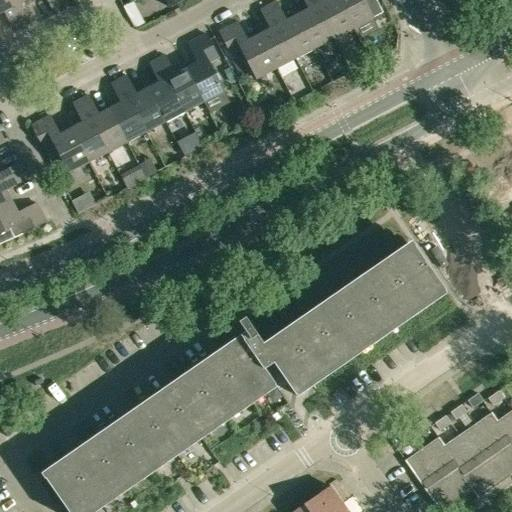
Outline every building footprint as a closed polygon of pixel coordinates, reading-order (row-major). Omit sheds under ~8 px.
[(14,30),(22,26),(8,0),(0,0),(0,13),(4,11),(14,30)] [(20,3),(26,0),(8,0),(22,26),(30,22),(20,3)] [(47,0),(53,10),(60,6),(57,0),(47,0)] [(315,48),(334,38),(313,0),(304,0),(309,8),(298,14),(315,48)] [(313,0),(334,38),(353,28),(338,0),(313,0)] [(338,0),(353,28),(373,17),(363,0),(338,0)] [(286,20),(276,1),(268,5),(296,58),(315,48),(298,14),(286,20)] [(271,28),(259,34),(277,68),(296,58),(268,5),(261,9),(271,28)] [(140,15),(133,19),(137,27),(144,23),(140,15)] [(257,78),(277,68),(259,34),(248,40),(238,22),(219,31),(231,55),(242,49),(257,78)] [(198,62),(186,68),(204,102),(224,91),(209,62),(218,57),(206,33),(187,43),(198,62)] [(185,112),(204,102),(186,68),(175,74),(165,55),(157,59),(185,112)] [(147,88),(165,122),(185,112),(157,59),(150,63),(160,82),(147,88)] [(146,132),(165,122),(147,88),(137,94),(127,76),(119,80),(146,132)] [(128,142),(146,132),(119,80),(112,84),(121,102),(110,108),(128,142)] [(88,96),(81,99),(108,152),(128,142),(110,108),(98,115),(88,96)] [(83,123),(71,129),(88,162),(108,152),(81,99),(73,104),(83,123)] [(69,172),(88,162),(71,129),(60,134),(50,116),(32,125),(57,174),(67,168),(69,172)] [(184,157),(202,147),(195,133),(177,142),(184,157)] [(0,182),(20,172),(16,165),(0,173),(0,182)] [(5,189),(24,180),(20,172),(0,182),(0,207),(12,202),(5,189)] [(130,177),(123,181),(126,188),(134,184),(130,177)] [(0,207),(0,242),(22,234),(46,221),(36,203),(17,213),(12,202),(0,207)] [(447,291),(416,246),(267,349),(246,318),(240,322),(246,332),(241,335),(245,340),(46,477),(69,511),(92,511),(278,384),(272,376),(280,371),(297,395),(447,291)] [(504,399),(499,391),(488,399),(493,406),(504,399)] [(478,393),(468,400),(473,408),(483,400),(478,393)] [(462,405),(451,412),(456,419),(467,412),(462,405)] [(0,413),(0,425),(8,436),(19,429),(6,410),(0,413)] [(511,443),(511,411),(498,421),(497,422),(511,443)] [(492,413),(475,424),(511,476),(511,475),(511,443),(497,422),(498,421),(492,413)] [(445,416),(434,423),(439,431),(450,424),(445,416)] [(430,425),(425,418),(415,425),(420,432),(430,425)] [(475,424),(459,436),(495,487),(511,476),(475,424)] [(413,437),(408,429),(398,437),(403,444),(413,437)] [(459,436),(444,446),(474,490),(473,491),(478,499),(495,487),(459,436)] [(439,438),(422,449),(458,501),(473,491),(474,490),(444,446),(439,438)] [(405,461),(440,511),(442,511),(458,501),(422,449),(405,461)] [(329,511),(342,503),(331,487),(295,511),(329,511)] [(129,503),(133,509),(138,506),(134,500),(129,503)] [(347,511),(342,503),(329,511),(347,511)]
